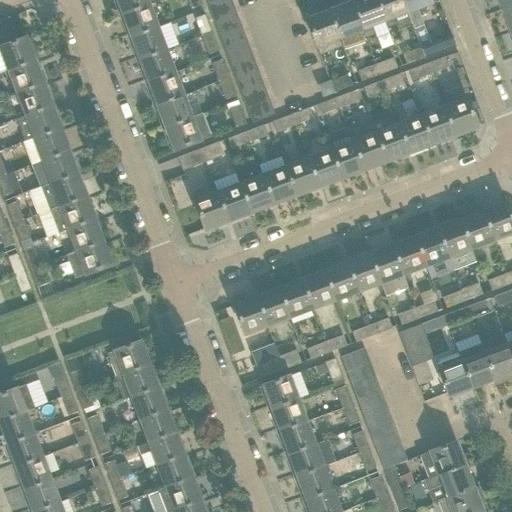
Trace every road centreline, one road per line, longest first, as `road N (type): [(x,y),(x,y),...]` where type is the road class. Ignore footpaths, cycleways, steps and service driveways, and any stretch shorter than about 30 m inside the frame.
road 1 (residential): [(179,281),(511,156)]
road 2 (residential): [(179,281),(71,0)]
road 3 (residential): [(264,511),(179,281)]
road 4 (residential): [(511,147),(451,0)]
